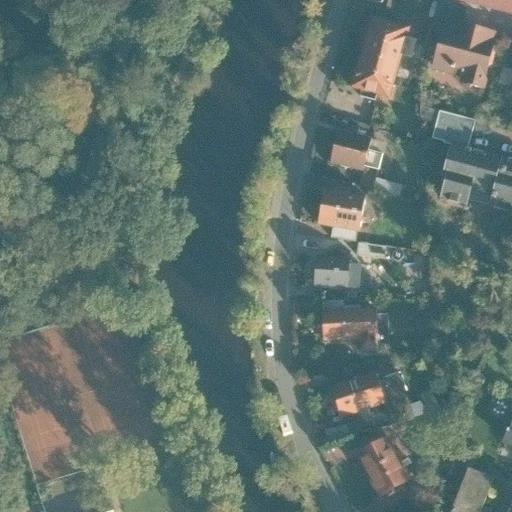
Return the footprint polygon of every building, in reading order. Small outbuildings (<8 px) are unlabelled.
[(439,0),(434,21),(445,24),(445,21),(455,23),(455,21),(465,23),(470,4),(455,0),(439,0)] [(411,26),(371,14),(361,49),(401,60),(411,26)] [(455,23),(445,21),(445,24),(433,68),(463,76),(462,81),(484,87),(500,32),(465,23),(455,21),(455,23)] [(401,60),(361,49),(351,83),(391,95),(401,60)] [(455,142),(469,145),(476,119),(441,110),(434,138),(454,143),(455,142)] [(372,137),(340,129),(331,161),(365,170),(366,165),(380,168),(384,153),(370,149),(372,137)] [(511,156),(469,145),(455,142),(454,143),(443,180),(446,181),(442,196),(469,204),(474,189),(494,194),(491,204),(511,209),(511,156)] [(366,195),(325,187),(319,223),(361,231),(366,195)] [(316,259),(313,285),(348,286),(350,249),(335,249),(335,260),(316,259)] [(378,309),(322,310),(323,342),(359,340),(360,350),(380,349),(378,309)] [(377,373),(330,388),(341,420),(385,404),(393,426),(416,418),(400,373),(379,381),(377,373)] [(511,422),(503,443),(511,445),(511,422)] [(349,423),(326,431),(330,443),(353,436),(349,423)] [(389,436),(356,455),(380,497),(413,480),(389,436)] [(482,511),(496,478),(471,467),(451,511),(482,511)]
